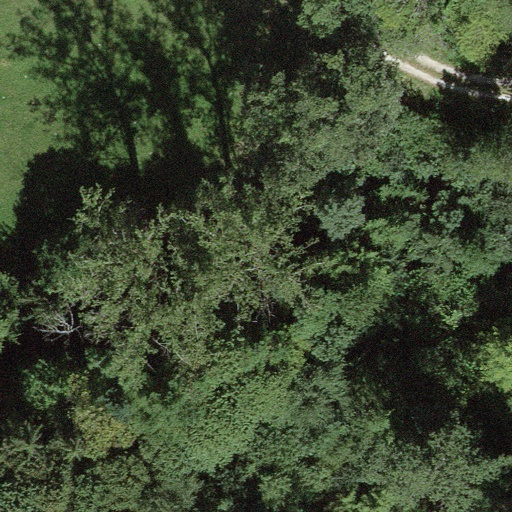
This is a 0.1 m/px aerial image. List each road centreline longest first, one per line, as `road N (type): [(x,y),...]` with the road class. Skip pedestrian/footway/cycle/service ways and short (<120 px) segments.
road 1 (track): [(511,150),(304,191)]
road 2 (track): [(511,88),(470,84),(383,50),(326,0)]
